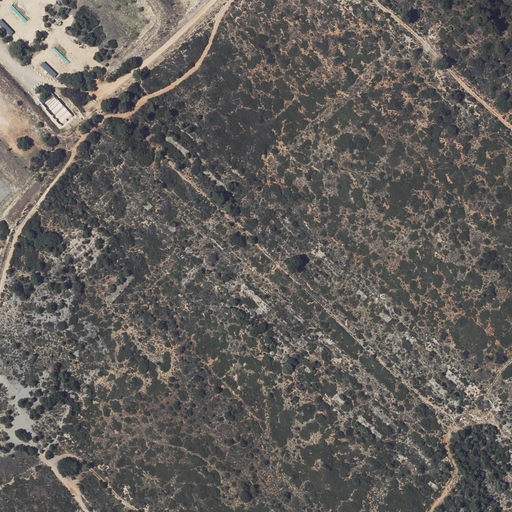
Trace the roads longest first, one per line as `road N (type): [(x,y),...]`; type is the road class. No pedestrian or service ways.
road 1 (track): [(228,0),(195,68),(128,113),(102,116),(72,151),(20,224),(0,279)]
road 2 (track): [(511,474),(299,283)]
road 3 (track): [(0,48),(36,78),(101,92),(213,0)]
road 4 (track): [(511,357),(479,405),(450,418),(456,472),(429,511)]
road 5 (track): [(373,0),(410,20),(511,124)]
road 6 (track): [(0,420),(52,464),(87,511)]
